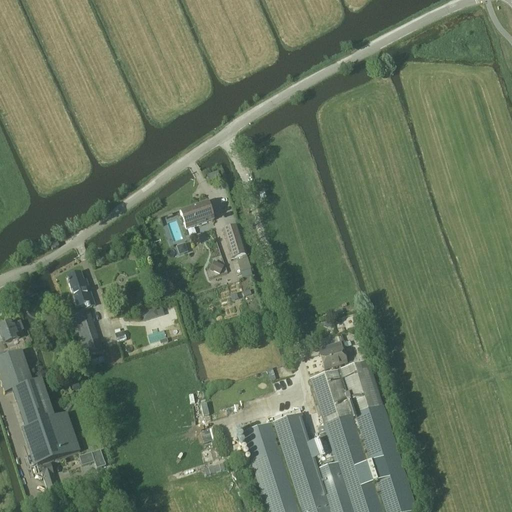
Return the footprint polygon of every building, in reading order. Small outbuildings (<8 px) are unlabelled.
[(186,231),(214,221),(207,203),(179,212),(186,231)] [(231,261),(245,256),(237,228),(223,233),(231,261)] [(217,265),(213,274),(218,276),(223,268),(217,265)] [(81,275),(67,279),(77,308),(82,306),(90,304),(93,303),(86,282),(84,283),(81,275)] [(91,308),(90,304),(82,306),(83,311),(69,316),(82,356),(101,350),(88,309),(91,308)] [(0,335),(4,345),(18,340),(12,323),(0,327),(0,335)] [(332,347),(333,351),(320,355),(324,371),(346,365),(340,344),(332,347)] [(66,415),(54,420),(41,382),(32,385),(22,354),(0,361),(0,381),(5,395),(12,393),(24,430),(21,431),(34,469),(79,454),(66,415)] [(309,382),(310,384),(327,439),(309,444),(301,417),(242,435),(266,511),(415,511),(368,363),(309,382)] [(97,454),(78,460),(81,468),(91,465),(93,470),(101,467),(97,454)] [(57,491),(50,465),(40,467),(48,494),(57,491)]
